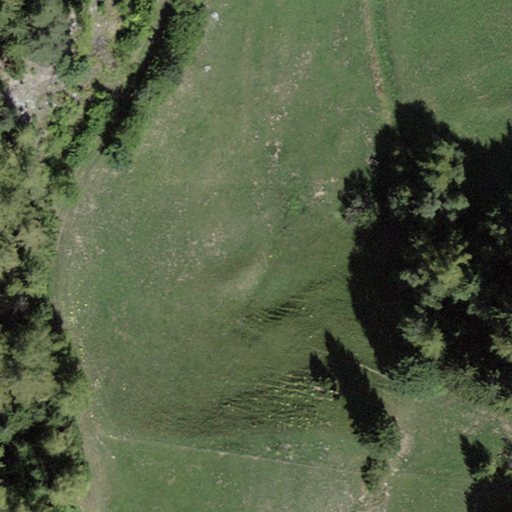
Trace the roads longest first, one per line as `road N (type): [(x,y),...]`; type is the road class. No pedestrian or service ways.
road 1 (track): [(166,0),(81,177),(50,269),(95,511)]
road 2 (track): [(376,0),(375,29),(410,153)]
